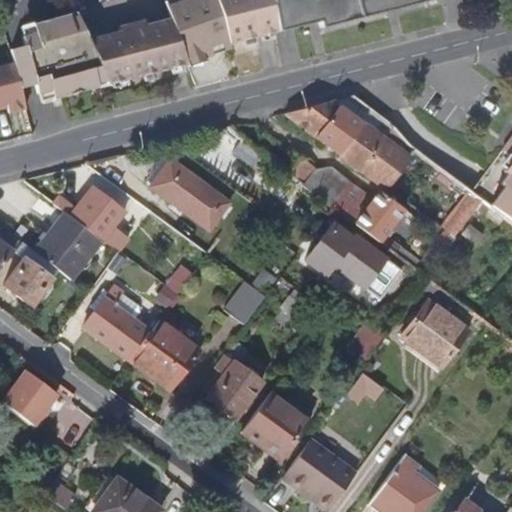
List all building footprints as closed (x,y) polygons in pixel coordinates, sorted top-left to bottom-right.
[(256,38),(244,0),(213,0),(229,44),(256,38)] [(274,26),(268,0),(244,0),(256,38),(276,33),(274,26)] [(319,21),(403,0),(268,0),(274,26),(317,15),(319,21)] [(90,39),(78,13),(33,24),(36,34),(22,37),(24,46),(10,49),(13,64),(19,89),(33,86),(36,96),(51,92),(53,101),(110,85),(90,39)] [(189,65),(171,17),(145,24),(144,19),(119,26),(120,30),(90,39),(110,85),(189,65)] [(36,34),(33,24),(20,28),(22,37),(36,34)] [(13,64),(0,66),(0,102),(7,100),(8,105),(10,110),(24,107),(19,89),(13,64)] [(53,101),(51,92),(36,96),(38,104),(53,101)] [(317,138),(340,107),(331,101),(271,116),(292,132),(299,124),(317,138)] [(339,155),(363,124),(340,107),(317,138),(339,155)] [(361,171),(384,140),(363,124),(339,155),(361,171)] [(511,138),(510,141),(508,139),(498,152),(505,157),(510,160),(501,171),(500,173),(504,176),(497,186),(501,189),(496,195),(487,208),(511,226),(511,138)] [(258,169),(266,158),(243,140),(234,152),(258,169)] [(386,190),(409,158),(384,140),(361,171),(386,190)] [(501,171),(510,160),(505,157),(497,167),(501,171)] [(302,184),(314,169),(299,158),(287,173),(302,184)] [(229,204),(171,160),(150,187),(209,230),(229,204)] [(330,205),(349,181),(330,166),(314,169),(302,184),(309,190),(330,205)] [(385,235),(404,210),(381,193),(379,195),(362,218),(352,210),(364,193),(349,181),(330,205),(381,242),(385,235)] [(100,241),(123,213),(92,188),(74,211),(58,198),(54,204),(64,213),(100,241)] [(442,229),(450,235),(456,240),(483,205),(468,194),(442,229)] [(70,279),(100,241),(64,213),(33,251),(34,251),(58,270),(70,279)] [(471,225),(461,237),(476,249),(485,237),(471,225)] [(385,235),(381,242),(425,275),(438,258),(429,251),(421,262),(385,235)] [(441,260),(456,240),(450,235),(446,239),(442,239),(441,260)] [(380,300),(401,271),(355,237),(334,266),(380,300)] [(32,305),(58,270),(34,251),(33,251),(20,240),(12,251),(23,260),(5,285),(32,305)] [(0,267),(12,251),(0,241),(0,267)] [(167,285),(179,293),(195,272),(183,263),(167,285)] [(267,296),(277,283),(281,279),(266,267),(252,284),(267,296)] [(281,279),(277,283),(287,291),(292,284),(282,276),(281,279)] [(169,306),(179,293),(167,285),(166,283),(156,296),(169,306)] [(244,324),(265,297),(245,283),(224,310),(244,324)] [(136,322),(114,305),(123,294),(114,287),(84,327),(129,360),(150,332),(136,322)] [(291,295),(310,310),(316,302),(297,287),(291,295)] [(138,306),(123,294),(114,305),(136,322),(142,313),(138,306)] [(291,295),(283,304),(302,320),(310,310),(291,295)] [(468,332),(428,302),(402,336),(443,367),(468,332)] [(368,317),(346,346),(368,362),(390,333),(368,317)] [(170,391),(199,351),(159,319),(150,332),(129,360),(170,391)] [(237,337),(228,348),(240,357),(249,347),(237,337)] [(235,419),(262,383),(234,362),(206,399),(235,419)] [(1,402),(35,427),(46,412),(44,410),(48,405),(57,393),(25,369),(1,402)] [(382,389),(362,375),(348,394),(358,401),(365,391),(375,398),(382,389)] [(284,456),(309,421),(270,392),(244,427),(284,456)] [(328,511),(356,474),(310,440),(282,479),(328,511)] [(423,511),(438,492),(435,490),(435,489),(415,472),(418,467),(404,456),(369,504),(379,511),(423,511)] [(90,511),(158,511),(160,511),(116,477),(91,511),(90,511)] [(63,508),(72,496),(52,481),(43,493),(63,508)] [(478,511),(479,511),(465,501),(456,511),(478,511)]
